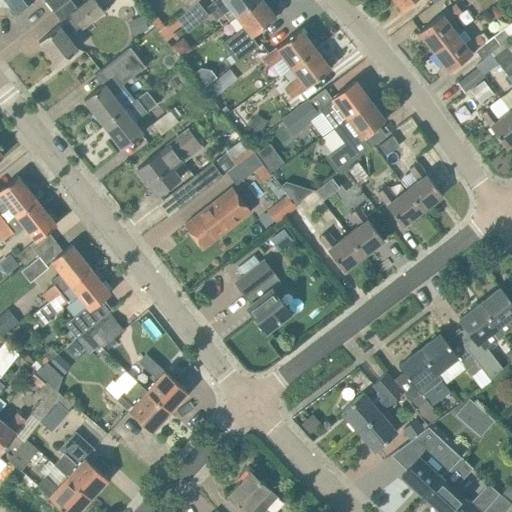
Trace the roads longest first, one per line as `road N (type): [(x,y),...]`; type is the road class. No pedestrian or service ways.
road 1 (residential): [(250,404),(0,86)]
road 2 (residential): [(250,404),(504,211)]
road 3 (residential): [(504,211),(337,0)]
road 4 (residential): [(358,511),(250,404)]
road 5 (residential): [(147,511),(250,404)]
